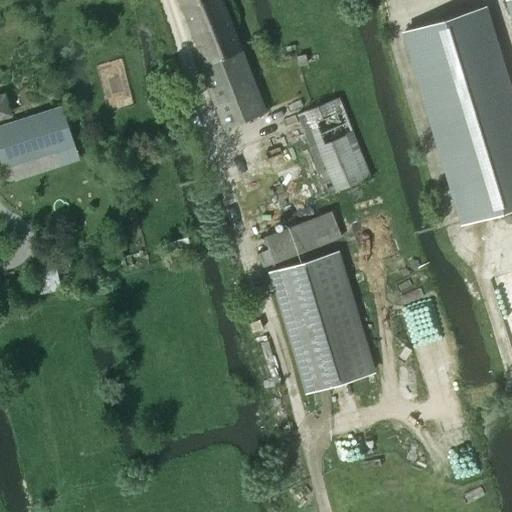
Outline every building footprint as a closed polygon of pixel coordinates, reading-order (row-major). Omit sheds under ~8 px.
[(265,110),(222,0),(180,0),(205,62),(200,64),(224,126),(265,110)] [(511,89),(486,5),(401,30),(460,223),(511,207),(511,89)] [(332,193),(373,176),(340,97),(299,113),(332,193)] [(0,126),(0,150),(5,167),(74,145),(61,107),(0,126)] [(231,153),(243,186),(288,169),(276,136),(231,153)] [(269,248),(258,252),(265,269),(274,266),(274,263),(342,237),(331,210),(318,215),(288,227),(264,236),(269,248)] [(335,250),(270,270),(307,391),(372,371),(335,250)]
